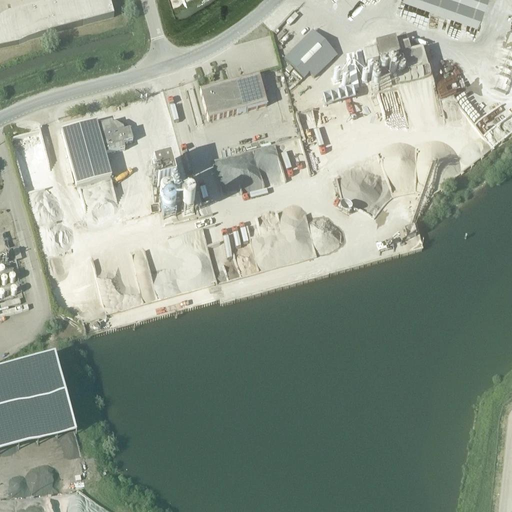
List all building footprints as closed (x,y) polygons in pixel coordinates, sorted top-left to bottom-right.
[(74,0),(62,0),(42,6),(50,35),(82,27),(74,0)] [(108,0),(74,0),(82,27),(114,18),(108,0)] [(489,27),(497,0),(411,0),(411,4),(489,27)] [(42,6),(10,14),(18,44),(50,35),(42,6)] [(279,29),(293,42),(311,24),(297,10),(279,29)] [(10,14),(0,17),(0,48),(18,44),(10,14)] [(309,108),(393,93),(400,85),(400,80),(406,75),(434,70),(431,50),(417,52),(416,44),(408,45),(404,41),(386,45),(387,52),(372,54),(374,64),(394,74),(391,79),(384,80),(381,86),(377,81),(372,86),(355,68),(353,55),(354,54),(312,34),(286,58),(305,78),(313,76),(318,79),(322,101),(308,103),(309,108)] [(267,107),(259,77),(200,93),(208,123),(267,107)] [(88,233),(123,224),(105,156),(124,151),(123,145),(132,143),(129,131),(123,133),(123,130),(116,126),(113,126),(112,123),(97,127),(96,124),(61,134),(88,233)] [(255,151),(215,161),(223,197),(241,193),(238,179),(239,179),(236,164),(256,159),(255,151)] [(157,189),(174,185),(169,165),(152,170),(157,189)] [(175,206),(180,204),(175,187),(170,188),(171,192),(168,193),(170,202),(173,201),(175,206)] [(5,234),(0,234),(0,254),(10,252),(5,234)] [(47,378),(52,377),(49,359),(40,360),(42,375),(47,375),(47,378)]
